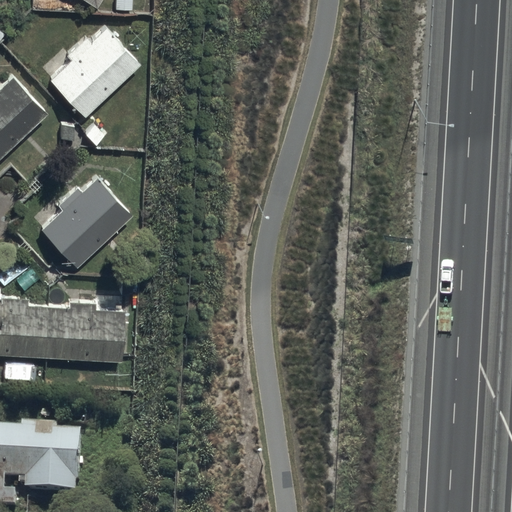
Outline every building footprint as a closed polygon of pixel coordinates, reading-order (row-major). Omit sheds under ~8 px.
[(46,76),(82,112),(138,55),(102,19),(46,76)] [(0,78),(0,153),(48,106),(10,68),(0,78)] [(32,222),(71,263),(129,208),(91,167),(32,222)] [(0,347),(120,357),(124,302),(0,291),(0,347)] [(58,429),(58,424),(21,422),(21,426),(0,424),(0,504),(14,505),(15,489),(3,488),(4,476),(25,477),(25,489),(75,491),(78,430),(58,429)]
